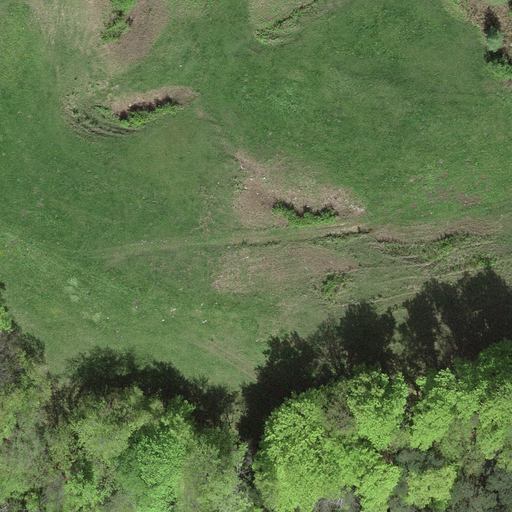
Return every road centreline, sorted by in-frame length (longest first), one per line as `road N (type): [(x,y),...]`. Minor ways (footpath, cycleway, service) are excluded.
road 1 (track): [(73,265),(129,247),(350,224),(511,172)]
road 2 (track): [(73,265),(286,396),(399,511)]
